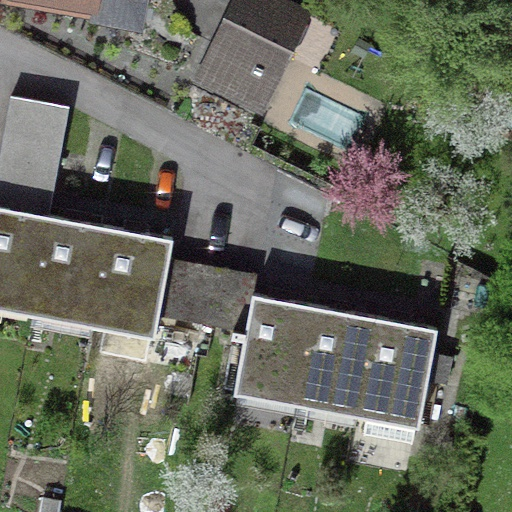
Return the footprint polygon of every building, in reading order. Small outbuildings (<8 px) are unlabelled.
[(27,0),(92,12),(91,20),(137,29),(142,0),(27,0)] [(272,75),(298,16),(264,0),(239,0),(217,50),(272,75)] [(5,115),(0,142),(0,188),(49,198),(66,109),(8,99),(5,115)] [(16,212),(0,208),(0,298),(91,315),(150,326),(151,339),(155,318),(166,260),(169,240),(138,234),(74,223),(16,212)] [(254,276),(166,260),(155,318),(243,333),(250,296),(254,276)] [(405,324),(337,311),(280,301),(250,296),(243,333),(231,394),(237,383),(356,404),(354,417),(364,419),(361,436),(409,445),(434,329),(405,324)]
